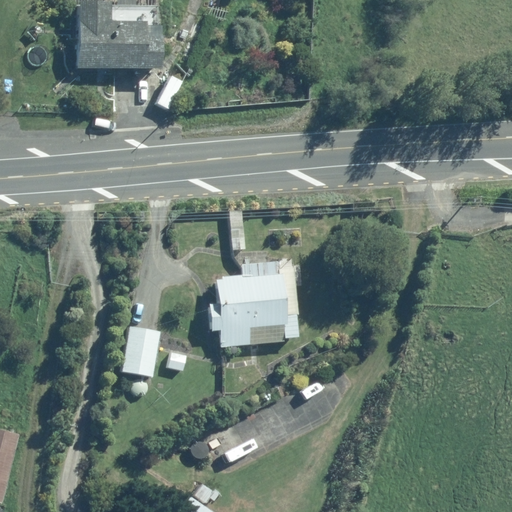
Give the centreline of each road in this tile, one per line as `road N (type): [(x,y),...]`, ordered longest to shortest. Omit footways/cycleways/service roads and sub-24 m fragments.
road 1 (secondary): [(511,136),(0,167)]
road 2 (track): [(73,163),(76,241),(60,266),(37,408),(31,511)]
road 3 (track): [(76,241),(96,264),(98,320),(67,494),(74,511)]
